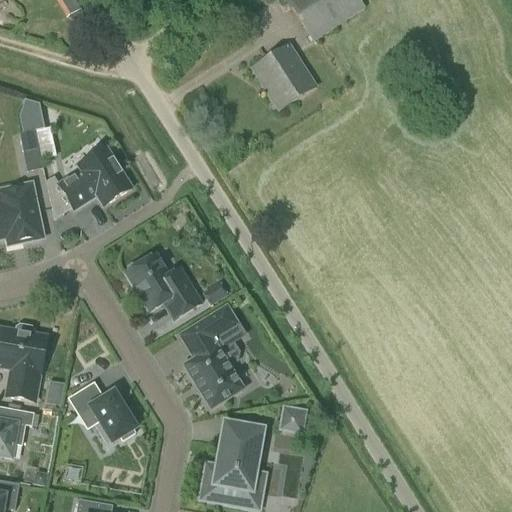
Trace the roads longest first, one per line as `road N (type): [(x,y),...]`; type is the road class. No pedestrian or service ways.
road 1 (unclassified): [(412,511),(238,227),(132,72)]
road 2 (residential): [(163,511),(176,426),(85,277),(72,270)]
road 3 (track): [(132,72),(0,40)]
